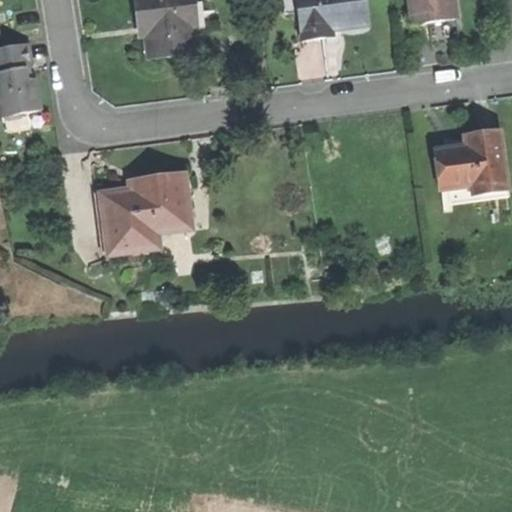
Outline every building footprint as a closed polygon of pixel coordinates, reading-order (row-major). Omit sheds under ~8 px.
[(193,0),(138,0),(141,17),(143,37),(149,37),(151,58),(199,52),(193,0)] [(283,0),(286,15),(298,14),(296,0),(283,0)] [(296,0),(298,14),(302,43),(327,40),(326,32),(333,31),(370,27),(366,0),(296,0)] [(409,0),(413,25),(442,22),(457,20),(455,0),(409,0)] [(334,39),(333,31),(326,32),(327,40),(331,40),(334,39)] [(31,46),(23,48),(29,78),(34,82),(38,81),(31,46)] [(0,51),(0,99),(4,119),(7,119),(10,122),(22,120),(25,116),(43,112),(40,96),(38,81),(34,82),(29,78),(23,48),(0,51)] [(7,134),(46,126),(43,112),(25,116),(22,120),(10,122),(7,119),(4,119),(7,134)] [(460,150),(435,153),(439,192),(448,191),(471,189),(473,203),(484,201),(484,196),(507,193),(500,134),(475,137),(476,148),(460,150)] [(103,198),(110,256),(159,250),(157,234),(192,230),(186,179),(149,183),(150,193),(130,195),(103,198)] [(449,205),(473,203),(471,189),(448,191),(449,205)]
